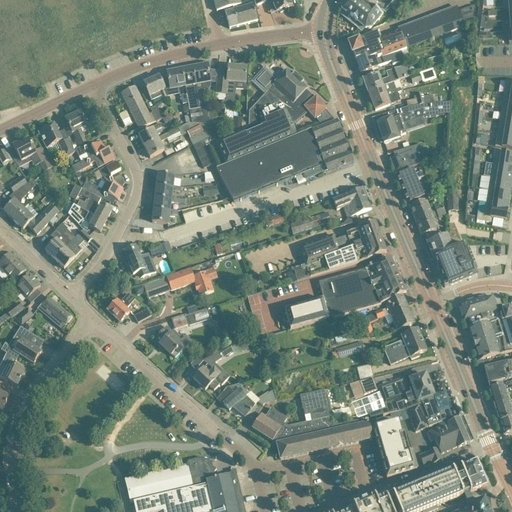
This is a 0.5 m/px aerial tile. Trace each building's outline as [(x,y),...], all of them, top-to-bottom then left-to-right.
[(213,0),(217,13),(224,11),(229,30),(257,22),(253,6),(251,7),(250,2),(240,5),(240,4),(238,0),(213,0)] [(253,0),(256,7),(267,3),(271,1),(277,14),(291,7),(288,0),(253,0)] [(386,9),(393,0),(369,0),(369,1),(367,0),(345,0),(341,6),(342,9),(366,29),(368,31),(371,28),(386,9)] [(474,9),(464,8),(463,19),(473,19),(474,9)] [(444,35),(464,27),(457,9),(381,38),(379,33),(373,36),(349,45),(356,61),(366,57),(367,61),(376,58),(377,60),(381,58),(382,59),(390,57),(401,52),(432,40),(430,34),(442,29),(444,35)] [(0,48),(15,46),(8,10),(0,11),(0,48)] [(485,24),(484,30),(484,31),(493,31),(492,23),(485,24)] [(404,61),(401,52),(390,57),(382,59),(381,58),(377,60),(376,58),(367,61),(366,57),(356,61),(361,75),(392,63),(393,66),(404,61)] [(24,58),(8,61),(11,74),(9,74),(13,99),(28,96),(25,82),(28,82),(24,58)] [(211,74),(209,64),(209,63),(201,65),(200,68),(192,69),(191,68),(182,70),(182,71),(181,71),(185,88),(188,103),(188,106),(190,115),(192,122),(192,124),(211,126),(212,126),(213,120),(214,120),(215,111),(207,110),(203,93),(206,93),(208,91),(210,88),(211,86),(210,83),(208,74),(211,74)] [(227,82),(217,81),(216,96),(226,97),(225,108),(234,109),(235,95),(233,95),(235,84),(245,85),(246,70),(244,69),(244,68),(243,66),(241,65),(239,66),(238,67),(237,69),(228,68),(227,82)] [(397,82),(402,80),(410,77),(406,66),(386,73),(388,78),(380,81),(378,75),(363,81),(363,80),(362,80),(362,81),(363,81),(367,93),(397,82)] [(265,94),(266,94),(264,96),(265,97),(254,108),(249,113),(248,127),(257,124),(258,125),(259,125),(260,128),(261,130),(246,136),(244,131),(244,130),(216,142),(217,146),(218,146),(225,162),(224,162),(226,166),(234,164),(297,136),(294,127),(293,126),(309,113),(320,125),(323,123),(332,119),(325,111),(326,110),(317,100),(316,99),(315,100),(311,96),(306,92),(306,91),(306,88),(305,88),(307,86),(291,72),(290,73),(289,73),(286,73),(277,83),(276,82),(277,81),(275,79),(275,80),(267,72),(266,70),(265,72),(256,82),(255,82),(254,83),(255,84),(256,84),(266,93),(265,94)] [(423,84),(436,80),(433,70),(419,74),(420,75),(410,78),(412,85),(422,82),(423,84)] [(188,103),(185,88),(181,71),(167,74),(170,91),(178,89),(180,97),(181,97),(183,104),(188,103)] [(167,99),(164,91),(165,91),(159,78),(143,84),(151,102),(152,101),(160,98),(161,102),(167,99)] [(387,98),(397,94),(401,93),(397,82),(367,93),(368,94),(367,94),(368,94),(371,102),(386,97),(387,98)] [(511,83),(506,82),(503,96),(511,96),(511,83)] [(149,116),(139,97),(135,88),(121,95),(139,131),(156,122),(152,114),(149,116)] [(400,102),(397,94),(387,98),(386,97),(371,102),(375,112),(400,102)] [(424,98),(422,94),(415,96),(416,97),(414,98),(414,101),(407,103),(408,108),(412,107),(422,105),(424,105),(428,104),(434,103),(438,102),(437,95),(424,98)] [(501,109),(511,110),(511,96),(503,96),(501,109)] [(408,108),(377,118),(375,119),(376,124),(384,145),(400,140),(400,138),(406,135),(403,125),(423,118),(450,116),(451,103),(422,106),(422,105),(412,107),(408,108)] [(156,123),(163,120),(156,107),(150,110),(152,114),(156,122),(156,123)] [(233,121),(234,109),(225,108),(224,121),(233,121)] [(511,110),(501,109),(499,122),(511,123),(511,110)] [(126,128),(133,125),(126,112),(120,115),(126,128)] [(87,143),(80,130),(87,127),(80,113),(72,117),(72,118),(66,121),(69,127),(65,129),(70,138),(73,137),(72,136),(73,135),(76,140),(74,141),(77,148),(87,143)] [(172,115),(163,120),(165,124),(174,120),(172,115)] [(232,133),(242,130),(243,119),(234,118),(233,127),(232,133)] [(211,126),(210,126),(192,124),(192,122),(165,136),(165,135),(157,139),(158,142),(144,149),(150,159),(159,155),(164,152),(159,144),(167,140),(180,133),(182,137),(187,134),(190,139),(189,140),(193,147),(210,138),(211,126)] [(226,166),(217,171),(234,204),(303,175),(305,180),(337,168),(338,170),(353,164),(352,162),(354,162),(352,158),(351,158),(337,122),(311,132),(312,133),(308,132),(299,136),(297,136),(234,164),(226,166)] [(511,137),(511,123),(499,122),(497,135),(511,137)] [(158,142),(157,139),(154,133),(162,129),(159,124),(152,128),(153,130),(139,138),(144,149),(158,142)] [(40,131),(40,133),(39,133),(47,150),(58,145),(62,153),(65,160),(75,153),(72,146),(64,131),(63,131),(63,132),(57,134),(53,126),(45,130),(44,129),(40,131)] [(511,137),(497,135),(495,148),(511,150),(511,137)] [(205,148),(209,146),(210,138),(193,147),(196,153),(205,148)] [(35,153),(28,141),(20,145),(19,144),(12,147),(21,163),(30,158),(35,168),(40,165),(44,173),(51,169),(41,150),(35,153)] [(106,153),(101,143),(95,146),(93,142),(75,151),(79,158),(87,154),(89,159),(90,161),(106,153)] [(418,158),(422,156),(420,145),(393,154),(395,158),(389,160),(395,175),(407,170),(412,168),(415,167),(421,164),(418,158)] [(196,153),(199,160),(209,155),(205,148),(196,153)] [(11,161),(5,151),(0,153),(0,159),(4,167),(11,161)] [(114,161),(109,151),(106,153),(90,161),(89,159),(81,164),(72,169),(75,175),(79,173),(89,168),(90,165),(95,163),(98,170),(114,161)] [(492,166),(511,168),(511,154),(494,152),(492,166)] [(209,155),(199,160),(204,170),(214,165),(209,155)] [(106,183),(121,190),(124,184),(119,175),(120,174),(121,173),(115,163),(99,172),(104,181),(105,181),(106,183)] [(490,179),(511,182),(511,177),(511,168),(492,166),(490,179)] [(411,170),(396,177),(400,186),(415,179),(411,170)] [(173,177),(158,176),(156,188),(172,190),(172,188),(173,180),(182,181),(183,177),(173,175),(173,177)] [(20,180),(9,187),(14,195),(27,184),(22,178),(20,180)] [(419,188),(415,179),(400,186),(404,195),(419,188)] [(488,192),(509,195),(511,182),(490,179),(488,192)] [(10,205),(3,213),(14,223),(24,211),(23,210),(25,209),(21,205),(21,201),(37,185),(34,182),(28,186),(28,185),(27,184),(14,195),(6,201),(10,205)] [(123,191),(121,190),(106,183),(102,191),(86,183),(85,186),(82,190),(83,190),(90,194),(91,195),(101,200),(104,201),(107,196),(118,202),(123,191)] [(79,195),(82,190),(76,187),(70,198),(76,201),(79,195)] [(156,188),(155,200),(171,201),(171,200),(172,193),(180,194),(181,189),(172,188),(172,190),(156,188)] [(419,188),(404,195),(408,204),(423,197),(419,188)] [(336,212),(343,209),(367,200),(363,189),(332,201),(336,212)] [(82,190),(79,195),(81,196),(87,199),(88,200),(91,195),(90,194),(83,190),(82,190)] [(448,213),(458,212),(456,192),(447,193),(448,213)] [(509,195),(488,192),(486,205),(507,208),(509,195)] [(415,222),(442,210),(440,205),(444,204),(442,197),(431,202),(434,209),(432,210),(433,212),(430,213),(425,202),(410,209),(415,222)] [(155,200),(153,211),(160,212),(169,213),(169,211),(170,204),(185,206),(185,201),(171,200),(171,201),(155,200)] [(341,226),(342,227),(358,222),(356,217),(362,214),(371,210),(367,200),(343,209),(347,220),(344,225),(341,226)] [(77,207),(76,207),(80,210),(84,212),(89,214),(106,223),(111,212),(103,207),(102,207),(100,210),(96,208),(97,207),(89,202),(88,202),(86,201),(84,204),(80,201),(77,207)] [(484,216),(477,215),(476,222),(491,224),(492,219),(505,222),(507,208),(486,205),(484,216)] [(24,211),(14,223),(23,231),(27,227),(33,221),(34,220),(38,215),(28,206),(24,211)] [(74,206),(69,216),(70,217),(72,219),(76,223),(81,218),(78,215),(80,210),(76,207),(74,206)] [(33,221),(27,227),(30,230),(29,230),(37,237),(43,229),(58,213),(52,207),(36,223),(33,221)] [(436,219),(445,216),(442,210),(415,222),(421,237),(424,236),(427,244),(441,238),(432,218),(435,217),(436,219)] [(153,211),(152,224),(168,226),(169,216),(177,217),(178,212),(169,211),(169,213),(160,212),(153,211)] [(89,214),(85,221),(92,225),(90,229),(91,230),(100,234),(106,223),(89,214)] [(293,236),(331,224),(328,214),(290,226),(293,236)] [(285,222),(283,216),(265,222),(267,228),(272,226),(285,222)] [(464,223),(467,224),(474,226),(475,218),(465,217),(464,223)] [(381,241),(376,226),(375,224),(363,228),(361,229),(356,231),(357,231),(346,235),(346,237),(335,240),(334,236),(298,248),(304,264),(326,258),(338,253),(339,253),(362,245),(363,248),(377,243),(381,241)] [(57,239),(45,252),(54,261),(69,246),(76,239),(67,231),(68,230),(62,225),(53,235),(57,239)] [(453,250),(462,247),(453,225),(449,227),(450,234),(441,238),(427,244),(426,244),(426,245),(425,245),(427,252),(429,251),(430,254),(429,255),(431,261),(433,260),(433,261),(435,260),(444,256),(443,254),(453,250)] [(69,246),(54,261),(64,270),(75,259),(82,251),(79,248),(84,242),(87,245),(88,246),(96,254),(100,248),(83,232),(76,239),(69,246)] [(372,258),(386,254),(381,241),(377,243),(363,248),(362,245),(339,253),(338,253),(326,258),(304,264),(304,265),(292,269),(293,269),(285,272),(286,275),(293,273),(297,283),(310,278),(332,271),(352,265),(372,258)] [(154,259),(161,256),(172,253),(168,243),(158,247),(158,249),(151,251),(154,259)] [(467,251),(466,251),(464,246),(462,247),(453,250),(443,254),(444,256),(435,260),(438,268),(441,267),(443,273),(441,274),(444,282),(446,280),(449,287),(476,277),(474,271),(475,271),(472,264),(474,264),(471,256),(470,257),(467,251)] [(141,258),(136,247),(123,252),(133,276),(137,274),(140,281),(157,274),(149,255),(141,258)] [(0,267),(14,283),(19,279),(26,272),(10,254),(0,263),(0,267)] [(83,254),(77,259),(84,267),(90,262),(83,254)] [(280,267),(286,265),(283,258),(277,260),(280,267)] [(406,294),(402,286),(390,259),(379,264),(365,271),(318,284),(323,301),(326,311),(329,320),(362,311),(374,307),(374,308),(381,306),(385,304),(402,296),(406,294)] [(195,283),(200,297),(213,293),(210,282),(206,273),(193,277),(191,270),(143,287),(148,300),(171,291),(171,292),(195,283)] [(26,300),(33,294),(40,288),(30,276),(10,295),(14,300),(21,294),(26,300)] [(126,310),(134,301),(128,295),(120,304),(117,301),(107,311),(120,324),(130,313),(126,310)] [(415,324),(402,296),(385,304),(387,309),(375,314),(377,320),(385,317),(388,325),(393,323),(397,332),(406,329),(415,324)] [(72,318),(47,298),(37,309),(54,323),(62,330),(72,318)] [(495,320),(493,314),(497,312),(496,309),(493,298),(478,301),(458,307),(464,323),(468,321),(470,328),(468,329),(469,329),(473,342),(472,342),(474,349),(475,349),(479,362),(479,363),(482,362),(492,359),(505,355),(505,354),(503,338),(501,338),(500,336),(502,335),(497,319),(495,320)] [(291,331),(329,320),(326,311),(323,301),(285,311),(291,331)] [(0,326),(11,319),(23,310),(19,304),(7,313),(8,314),(0,320),(0,326)] [(503,312),(501,306),(500,306),(500,308),(496,309),(497,312),(493,314),(495,320),(497,319),(502,335),(500,336),(501,338),(503,338),(505,354),(511,352),(511,318),(511,319),(509,310),(503,312)] [(222,322),(219,313),(217,307),(186,317),(186,316),(172,321),(175,331),(189,326),(189,328),(212,321),(212,322),(216,323),(222,322)] [(27,309),(14,319),(20,327),(34,317),(27,309)] [(138,325),(151,318),(147,310),(134,318),(138,325)] [(172,333),(167,328),(153,342),(159,348),(160,346),(175,360),(192,342),(185,335),(181,335),(180,337),(174,331),(172,333)] [(33,338),(33,337),(20,329),(17,334),(22,338),(14,350),(5,345),(1,352),(16,361),(17,361),(16,360),(19,356),(34,365),(41,353),(28,345),(33,338)] [(426,352),(417,331),(401,337),(404,343),(400,344),(400,343),(383,350),(390,367),(410,359),(411,361),(419,358),(418,355),(426,352)] [(284,354),(285,354),(281,336),(276,337),(277,338),(274,339),(273,338),(270,339),(277,367),(287,364),(284,354)] [(239,345),(241,353),(249,351),(247,347),(251,346),(250,343),(239,345)] [(334,361),(364,352),(362,343),(337,350),(337,353),(332,354),(334,361)] [(209,368),(232,352),(230,345),(204,363),(209,368)] [(494,367),(492,359),(482,362),(489,390),(504,386),(508,385),(511,383),(511,363),(507,364),(503,365),(494,367)] [(3,372),(0,371),(0,379),(17,387),(24,373),(7,365),(3,372)] [(360,382),(373,378),(370,366),(357,369),(360,382)] [(209,376),(203,370),(193,380),(205,391),(209,387),(214,392),(220,385),(215,380),(219,376),(214,371),(209,376)] [(421,378),(420,377),(416,375),(379,389),(385,405),(387,404),(388,408),(381,411),(383,416),(400,412),(406,411),(419,407),(428,428),(438,424),(438,425),(442,423),(437,410),(438,408),(436,404),(438,402),(436,395),(433,395),(432,391),(433,389),(431,383),(428,382),(427,379),(425,377),(425,376),(421,378)] [(364,396),(377,391),(373,380),(359,383),(350,386),(355,397),(363,394),(364,396)] [(511,383),(508,385),(504,386),(489,390),(488,391),(498,423),(499,423),(511,418),(511,383)] [(222,395),(228,400),(224,405),(229,411),(233,408),(245,417),(244,418),(244,419),(254,406),(245,398),(247,396),(242,390),(239,392),(235,387),(228,388),(222,395)] [(256,402),(262,407),(263,405),(276,402),(274,391),(256,402)] [(333,427),(324,392),(300,397),(305,417),(311,416),(312,422),(289,428),(289,427),(277,445),(281,461),(372,440),(367,419),(333,427)] [(8,398),(0,394),(0,410),(2,412),(5,406),(6,406),(7,404),(6,404),(8,398)] [(415,433),(428,428),(419,407),(406,411),(410,419),(415,433)] [(287,420),(271,410),(266,418),(261,415),(252,429),(277,445),(289,427),(284,425),(287,420)] [(406,411),(400,412),(403,422),(410,419),(406,411)] [(423,468),(433,464),(433,465),(441,462),(439,456),(457,448),(458,449),(473,442),(463,418),(458,420),(457,417),(442,423),(438,425),(440,429),(427,435),(431,443),(435,441),(438,449),(419,457),(423,468)] [(511,418),(499,423),(504,436),(506,436),(511,433),(511,418)] [(418,470),(403,421),(385,426),(384,421),(375,424),(377,428),(372,430),(386,479),(418,470)] [(235,473),(229,474),(230,478),(215,481),(214,477),(214,474),(210,471),(212,469),(211,465),(202,459),(188,463),(187,466),(187,467),(125,481),(131,505),(133,504),(135,511),(244,511),(236,472),(235,472),(235,473)] [(470,494),(487,487),(477,463),(460,470),(460,471),(469,493),(470,494)] [(469,493),(460,471),(453,473),(430,482),(430,481),(426,483),(421,485),(416,487),(412,489),(407,491),(408,491),(392,497),(392,498),(397,511),(432,511),(433,511),(437,510),(436,508),(439,507),(463,497),(462,496),(464,495),(467,504),(468,507),(474,505),(472,502),(469,493)] [(382,502),(380,499),(368,504),(370,510),(368,511),(365,504),(361,506),(363,511),(360,511),(359,507),(347,511),(391,511),(386,500),(382,502)] [(488,511),(484,501),(474,505),(468,507),(467,508),(468,510),(462,511),(488,511)]
